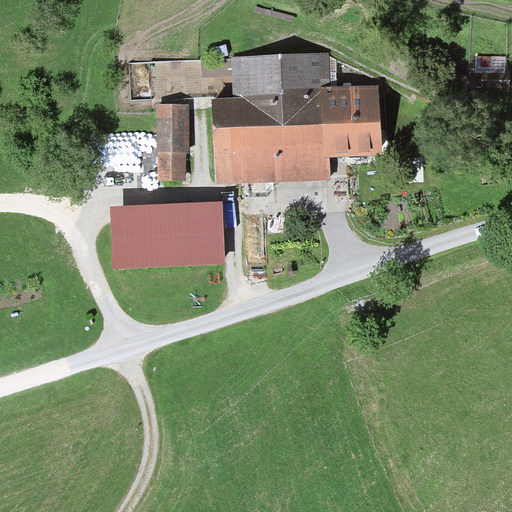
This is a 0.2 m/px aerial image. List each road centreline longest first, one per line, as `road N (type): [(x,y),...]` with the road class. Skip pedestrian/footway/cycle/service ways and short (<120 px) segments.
road 1 (track): [(0,387),(511,222)]
road 2 (track): [(0,203),(36,203),(60,216),(121,347)]
road 3 (track): [(120,511),(140,482),(149,446),(121,347)]
